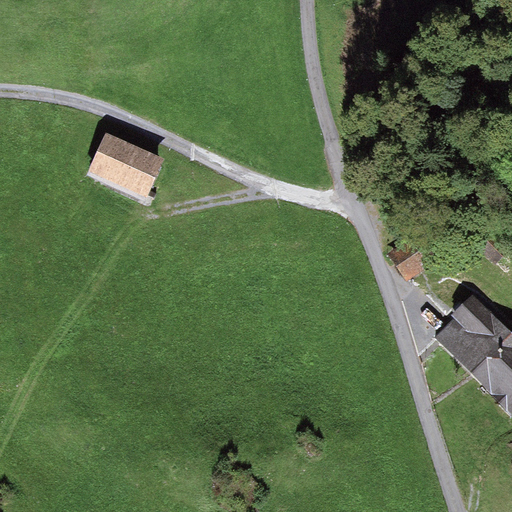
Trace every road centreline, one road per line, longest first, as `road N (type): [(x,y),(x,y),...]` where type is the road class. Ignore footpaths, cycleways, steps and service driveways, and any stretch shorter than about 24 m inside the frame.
road 1 (unclassified): [(307,0),(319,99),(457,511)]
road 2 (track): [(274,189),(140,216),(37,367),(0,441)]
road 3 (track): [(355,207),(274,189),(80,102),(0,91)]
